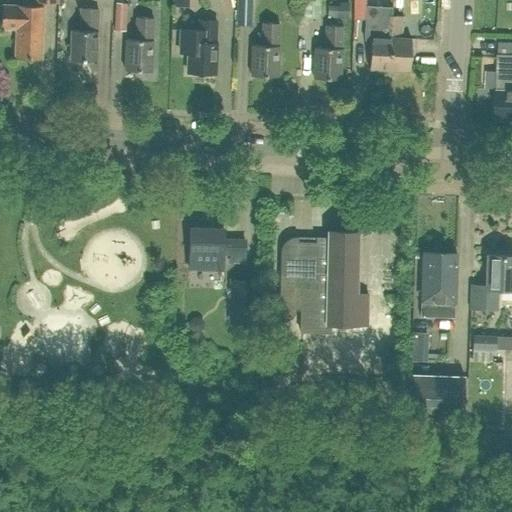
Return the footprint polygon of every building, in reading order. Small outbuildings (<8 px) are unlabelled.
[(125,30),(126,3),(131,3),(131,0),(115,0),(115,2),(113,30),(125,30)] [(134,0),(135,7),(152,7),(152,17),(165,17),(165,0),(134,0)] [(185,0),(185,12),(203,13),(203,0),(185,0)] [(236,0),(237,0),(237,21),(237,26),(251,26),(251,0),(236,0)] [(302,0),(302,16),(319,18),(319,0),(302,0)] [(388,5),(365,4),(365,0),(353,0),(353,19),(365,20),(364,35),(370,36),(369,67),(388,68),(391,14),(392,5),(392,1),(389,1),(388,5)] [(16,28),(15,56),(41,58),(43,28),(41,28),(42,6),(2,4),(1,27),(16,28)] [(96,30),(97,9),(81,8),(79,30),(71,30),(70,59),(96,60),(97,30),(96,30)] [(391,14),(388,68),(409,69),(410,37),(400,37),(401,14),(391,14)] [(124,39),(123,70),(150,71),(153,17),(136,17),(135,39),(124,39)] [(188,42),(186,72),(214,73),(216,41),(214,41),(215,20),(199,19),(198,42),(188,42)] [(250,44),(249,75),(277,76),(279,22),(262,22),(261,44),(250,44)] [(340,78),(342,25),(325,24),(324,47),(313,46),(312,77),(340,78)] [(511,54),(498,54),(497,72),(495,117),(511,118),(511,54)] [(221,268),(222,252),(231,252),(231,261),(243,261),(243,240),(221,240),(222,227),(188,226),(188,267),(221,268)] [(279,250),(279,253),(277,321),(281,321),(284,321),(286,320),(288,318),(290,317),(292,315),(293,313),(294,311),(295,308),(295,306),(299,306),(299,331),(329,331),(329,323),(366,324),(367,293),(355,293),(357,231),(326,231),(326,236),(297,236),(294,236),(291,237),(288,238),(285,240),(283,242),(281,244),(280,247),(279,250)] [(422,251),(420,315),(453,316),(455,252),(422,251)] [(495,309),(496,288),(511,288),(511,254),(486,253),(485,284),(471,283),(470,308),(495,309)] [(231,280),(229,321),(254,322),(255,281),(231,280)] [(472,334),(471,347),(471,361),(491,361),(492,348),(494,348),(494,335),(472,334)] [(436,358),(436,336),(424,336),(424,357),(436,358)] [(411,374),(410,415),(462,416),(463,375),(411,374)] [(275,395),(283,395),(284,383),(276,383),(275,395)] [(420,428),(420,444),(466,444),(466,428),(420,428)]
